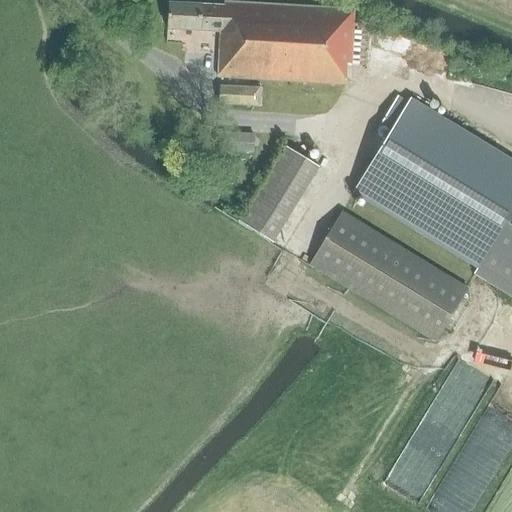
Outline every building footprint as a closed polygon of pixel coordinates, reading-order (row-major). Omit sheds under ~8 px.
[(352,66),(355,10),(226,3),(226,7),(170,4),(168,30),(221,32),(218,78),(346,86),(347,66),(352,66)] [(262,107),(263,87),(220,85),(218,105),(262,107)] [(511,294),(511,166),(398,97),(382,124),(394,130),(357,189),(482,265),(487,269),(483,277),(511,294)] [(254,154),(254,132),(215,130),(213,151),(254,154)] [(318,167),(282,145),(235,222),(271,244),(318,167)] [(435,342),(467,289),(343,213),(311,266),(435,342)]
